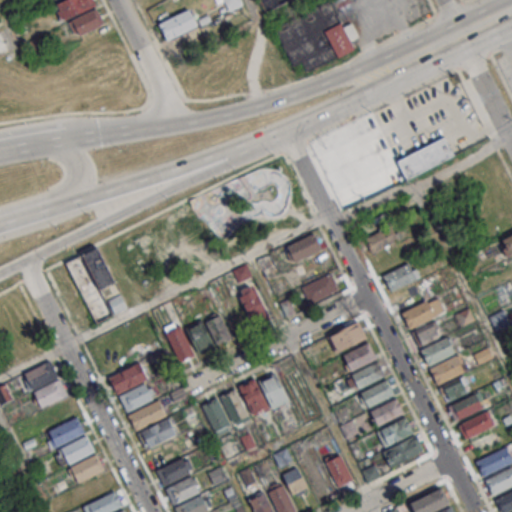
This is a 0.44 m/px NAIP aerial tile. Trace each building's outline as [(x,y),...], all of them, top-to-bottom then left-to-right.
[(62,0),(54,4),(61,20),(95,5),(93,0),(62,0)] [(260,0),(264,10),(287,0),(255,0),(255,1),(257,0),(260,0)] [(331,0),(328,0),(273,23),(291,66),(302,62),(305,70),(363,46),(352,21),(342,25),(331,0)] [(103,23),(96,8),(69,20),(76,35),(103,23)] [(165,38),(193,28),(187,11),(159,21),(165,38)] [(454,156),(444,136),(396,159),(405,179),(454,156)] [(365,239),(373,253),(399,239),(391,224),(365,239)] [(322,248),(313,232),(286,246),(295,262),(322,248)] [(511,253),(511,235),(499,242),(506,257),(511,253)] [(100,247),(68,260),(82,296),(114,284),(100,247)] [(257,260),(264,273),(277,265),(270,253),(257,260)] [(233,270),(239,282),(252,276),(246,264),(233,270)] [(385,277),(412,264),(420,279),(393,292),(385,277)] [(302,286),(310,303),(339,289),(330,272),(302,286)] [(238,288),(251,324),(267,318),(254,283),(238,288)] [(127,307),(120,294),(101,303),(108,316),(127,307)] [(287,316),(296,313),(289,297),(280,302),(287,316)] [(403,313),(430,301),(437,316),(411,329),(403,313)] [(497,331),(510,322),(502,308),(488,316),(497,331)] [(473,321),(470,309),(457,312),(460,324),(473,321)] [(205,321),(218,342),(232,333),(219,312),(205,321)] [(187,327),(198,352),(214,345),(203,320),(187,327)] [(163,329),(180,362),(195,354),(178,321),(163,329)] [(419,346),(441,336),(434,321),(412,332),(419,346)] [(333,336),(360,323),(368,338),(341,351),(333,336)] [(423,351),(449,338),(457,353),(430,366),(423,351)] [(344,356),(371,343),(378,359),(351,371),(344,356)] [(432,370),(459,357),(466,372),(440,385),(432,370)] [(26,374),(53,361),(60,377),(33,390),(26,374)] [(353,375),(380,362),(388,377),(361,390),(353,375)] [(112,379),(138,366),(146,381),(119,394),(112,379)] [(36,393),(62,380),(70,395),(43,408),(36,393)] [(363,393),(389,380),(397,395),(370,408),(363,393)] [(121,397),(147,384),(155,399),(128,412),(121,397)] [(220,395),(234,425),(250,418),(236,388),(220,395)] [(450,407),(477,394),(484,409),(457,422),(450,407)] [(201,406),(218,437),(233,429),(216,398),(201,406)] [(372,411),(399,398),(406,414),(379,427),(372,411)] [(131,415),(161,400),(168,416),(138,430),(131,415)] [(73,416),(71,401),(45,404),(46,419),(73,416)] [(460,425),(486,412),(494,428),(467,441),(460,425)] [(53,431),(80,418),(87,433),(61,446),(53,431)] [(378,432),(408,418),(415,434),(386,448),(378,432)] [(140,434),(170,419),(178,434),(148,449),(140,434)] [(246,448),(255,445),(251,433),(241,436),(246,448)] [(383,450),(390,466),(424,450),(417,435),(383,450)] [(63,449),(90,436),(97,452),(70,464),(63,449)] [(477,461),(507,447),(511,457),(511,464),(485,477),(477,461)] [(338,486),(353,479),(338,451),(323,459),(338,486)] [(72,468),(99,455),(106,470),(80,483),(72,468)] [(159,471),(186,458),(193,473),(166,486),(159,471)] [(213,484),(227,479),(222,467),(209,471),(213,484)] [(293,496),(307,489),(297,467),(282,473),(293,496)] [(487,480),(511,467),(511,488),(495,496),(487,480)] [(168,490),(195,477),(202,492),(175,505),(168,490)] [(266,489),(277,511),(291,511),(295,510),(282,481),(266,489)] [(417,511),(414,503),(443,489),(451,505),(437,511),(417,511)] [(93,511),(90,505),(117,492),(125,507),(114,511),(93,511)] [(272,511),(266,492),(250,497),(254,511),(272,511)] [(503,511),(497,500),(511,492),(511,511),(503,511)] [(179,511),(178,508),(205,495),(212,511),(209,511),(179,511)]
